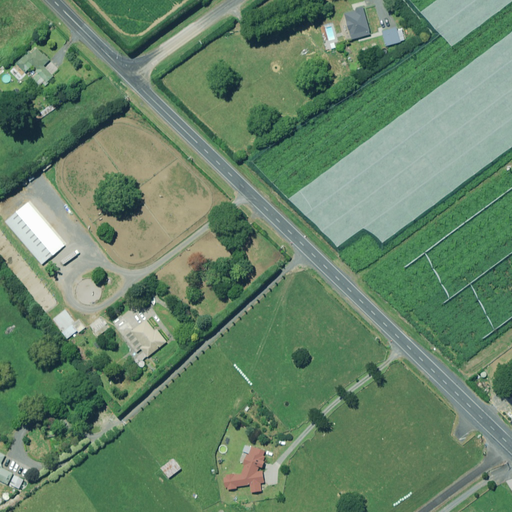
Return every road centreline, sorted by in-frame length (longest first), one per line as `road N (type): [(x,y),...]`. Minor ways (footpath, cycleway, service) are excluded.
road 1 (primary): [(130,77),(511,446)]
road 2 (track): [(511,162),(344,285)]
road 3 (unclassified): [(236,0),(130,77)]
